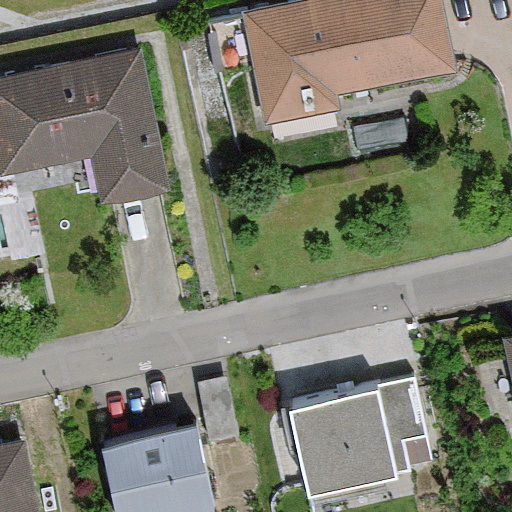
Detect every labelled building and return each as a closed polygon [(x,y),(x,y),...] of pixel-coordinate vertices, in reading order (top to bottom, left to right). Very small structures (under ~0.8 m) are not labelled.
[(457,69),(441,0),(326,0),(243,19),(267,123),(346,105),(343,94),(457,69)] [(173,186),(143,50),(0,81),(0,140),(7,175),(97,155),(107,200),(173,186)] [(415,376),(293,405),(316,500),(418,475),(409,441),(429,436),(415,376)] [(227,381),(203,385),(213,437),(237,433),(227,381)] [(196,424),(108,445),(123,511),(192,511),(216,506),(196,424)] [(0,511),(40,511),(24,440),(0,445),(0,511)]
